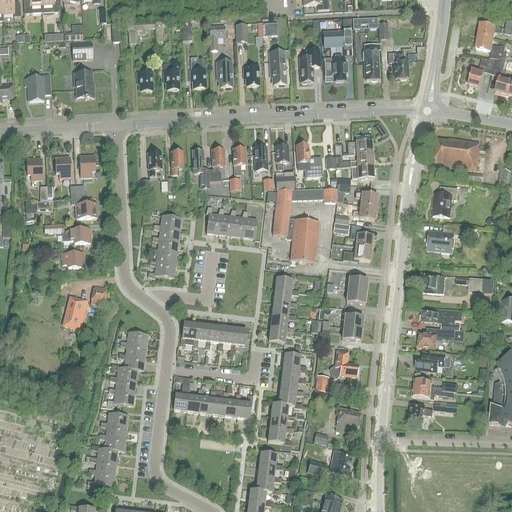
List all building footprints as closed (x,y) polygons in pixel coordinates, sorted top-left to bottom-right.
[(13,19),(20,18),(20,6),(13,6),(13,0),(1,0),(2,16),(13,16),(13,19)] [(22,0),(23,12),(24,16),(42,15),(41,0),(22,0)] [(41,0),(42,15),(60,14),(59,0),(41,0)] [(320,0),(302,0),(303,7),(317,6),(317,12),(329,12),(328,6),(328,2),(321,1),(320,0)] [(98,10),(98,25),(106,25),(106,10),(98,10)] [(191,43),(190,20),(181,21),(182,43),(191,43)] [(377,20),(352,21),(353,31),(360,30),(360,26),(367,26),(368,30),(377,30),(377,20)] [(351,47),(350,35),(349,21),(342,21),(343,35),(323,36),(324,48),(344,47),(344,49),(351,49),(350,47),(351,47)] [(134,25),(127,25),(127,34),(129,34),(135,33),(135,32),(155,31),(154,23),(134,24),(134,25)] [(262,38),(278,37),(277,25),(262,26),(262,38)] [(389,41),(388,25),(378,26),(379,42),(389,41)] [(247,44),(247,26),(235,27),(236,44),(247,44)] [(478,32),(477,38),(493,41),(494,34),(501,36),(502,30),(495,29),(480,26),(479,32),(478,32)] [(214,28),(209,28),(209,36),(209,41),(217,40),(225,40),(225,36),(224,28),(222,28),(214,28)] [(121,44),(120,31),(111,32),(112,45),(121,44)] [(65,34),(65,42),(82,42),(82,33),(65,34)] [(506,60),(506,55),(503,55),(504,49),(499,48),(492,47),(493,41),(477,38),(476,44),(477,44),(475,50),(490,53),(490,61),(498,61),(506,60)] [(92,47),(72,48),(72,63),(92,62),(92,47)] [(416,55),(407,56),(408,63),(422,62),(424,49),(416,49),(416,55)] [(313,76),(313,70),(321,70),(320,51),(305,52),(306,59),(299,60),(301,85),(302,85),(303,85),(308,85),(309,84),(312,84),(312,76),(313,76)] [(379,74),(378,64),(378,52),(364,53),(364,55),(364,64),(364,75),(365,75),(365,82),(371,82),(372,83),(376,83),(377,82),(379,82),(378,74),(379,74)] [(273,87),(285,86),(283,53),(270,54),(271,69),(270,69),(271,75),(272,76),(273,87)] [(394,70),(395,81),(408,80),(407,62),(403,62),(403,54),(388,55),(388,65),(393,65),(393,70),(394,70)] [(325,79),(325,78),(333,78),(334,84),(345,83),(344,76),(347,76),(346,66),(344,67),(343,59),(332,60),(324,60),(325,79)] [(479,90),(483,75),(484,74),(491,76),(495,63),(488,61),(481,59),(478,73),(471,72),(467,87),(469,87),(469,88),(473,89),(473,88),(479,90)] [(207,61),(198,62),(198,60),(190,60),(190,64),(190,73),(191,79),(192,80),(193,91),(205,90),(204,73),(207,73),(207,61)] [(506,60),(498,61),(495,62),(495,63),(491,76),(499,79),(495,94),(501,96),(501,97),(506,98),(510,82),(504,81),(506,73),(503,72),(506,60)] [(232,89),(231,71),(230,63),(217,64),(217,71),(217,78),(219,78),(220,90),(232,89)] [(170,66),(164,66),(164,74),(164,80),(166,81),(166,92),(178,92),(178,73),(179,73),(179,64),(170,64),(170,66)] [(246,88),(258,88),(257,69),(244,70),(244,76),(246,77),(246,88)] [(86,101),(94,100),(94,91),(93,91),(92,74),(73,75),(74,89),(75,89),(76,100),(84,100),(84,102),(86,101)] [(140,94),(152,93),(151,75),(137,75),(138,82),(139,82),(140,94)] [(43,97),(50,97),(49,77),(41,77),(42,80),(24,81),(24,88),(28,88),(29,104),(43,103),(43,97)] [(0,86),(0,85),(0,105),(1,105),(1,101),(13,100),(13,87),(1,88),(0,86)] [(384,131),(379,134),(382,140),(387,136),(384,131)] [(478,153),(479,145),(447,141),(447,143),(438,142),(435,165),(444,166),(444,169),(477,173),(479,153),(478,153)] [(355,145),(347,145),(347,157),(356,157),(372,156),(371,143),(355,144),(355,145)] [(282,165),(288,165),(287,148),(287,147),(279,147),(279,148),(275,148),(276,165),(277,172),(282,172),(282,165)] [(307,147),(296,147),(297,165),(298,172),(304,172),(305,179),(315,178),(316,178),(317,178),(318,178),(318,177),(319,177),(319,176),(320,176),(320,175),(321,175),(321,174),(321,173),(321,172),(322,171),(321,171),(321,163),(314,164),(314,161),(309,161),(309,159),(309,154),(308,154),(307,147)] [(257,149),(254,150),(255,173),(267,173),(266,149),(265,149),(265,148),(257,148),(257,149)] [(240,167),(246,167),(245,150),(244,150),(244,149),(236,150),(233,151),(234,178),(241,177),(240,167)] [(221,175),(218,175),(217,169),(224,168),(223,151),(211,152),(212,171),(208,171),(209,184),(221,183),(221,175)] [(192,153),(193,176),(199,176),(200,192),(209,191),(208,178),(204,178),(203,152),(192,153)] [(154,172),(161,171),(160,154),(159,154),(159,153),(152,154),(152,155),(148,155),(149,179),(154,179),(154,172)] [(177,170),(183,170),(183,153),(170,154),(172,177),(177,177),(177,170)] [(341,159),(335,160),(336,171),(351,170),(357,169),(373,169),(372,156),(356,157),(356,163),(342,164),(341,159)] [(91,174),(95,174),(94,158),(79,159),(80,180),(91,179),(91,174)] [(59,181),(70,180),(69,159),(55,160),(56,176),(59,176),(59,181)] [(335,171),(335,159),(325,160),(326,171),(335,171)] [(31,182),(42,182),(41,161),(26,162),(27,178),(31,177),(31,182)] [(357,169),(351,170),(351,182),(357,181),(358,182),(373,181),(373,169),(357,169)] [(497,188),(508,190),(511,173),(500,171),(497,188)] [(276,192),(294,191),(293,174),(283,175),(283,179),(275,179),(276,192)] [(230,194),(241,193),(240,181),(229,181),(230,194)] [(263,193),(273,193),(272,181),(263,181),(263,193)] [(142,194),(150,193),(149,182),(141,182),(142,194)] [(76,201),(83,201),(85,201),(84,188),(76,188),(76,201)] [(456,203),(457,191),(440,189),(439,196),(433,196),(432,210),(433,210),(432,218),(449,220),(451,202),(456,203)] [(337,191),(323,191),(323,201),(323,205),(336,205),(337,191)] [(315,265),(319,224),(288,221),(290,202),(291,192),(277,192),(272,237),(285,238),(284,240),(286,242),(292,242),(290,262),(315,265)] [(267,194),(266,204),(275,204),(276,195),(267,194)] [(361,201),(360,208),(376,210),(377,197),(361,195),(361,196),(355,195),(355,200),(361,201)] [(83,201),(76,201),(71,202),(71,207),(75,207),(76,221),(97,220),(96,205),(83,206),(83,201)] [(376,210),(360,208),(359,214),(353,214),(352,219),(358,219),(358,220),(374,222),(376,210)] [(221,217),(217,217),(211,216),(212,209),(207,209),(205,216),(208,216),(206,236),(207,236),(207,235),(218,236),(218,238),(221,217)] [(233,218),(229,218),(223,217),(224,211),(219,210),(217,217),(221,217),(218,238),(219,237),(230,238),(230,239),(233,218)] [(244,220),(241,219),(235,219),(236,212),(231,211),(229,218),(233,218),(230,239),(231,238),(242,239),(242,241),(244,220)] [(243,213),(241,219),(244,220),(242,241),(242,239),(254,241),(254,242),(257,222),(247,220),(248,213),(243,213)] [(349,219),(335,217),(334,225),(348,227),(349,219)] [(153,231),(160,233),(160,230),(180,232),(179,232),(181,221),(182,221),(182,220),(161,218),(160,228),(154,227),(153,231)] [(334,225),(333,234),(347,236),(349,227),(334,225)] [(45,235),(63,234),(63,227),(44,228),(45,235)] [(461,238),(462,229),(443,227),(442,235),(429,234),(427,253),(451,255),(453,237),(461,238)] [(160,230),(160,233),(159,240),(152,239),(152,244),(158,246),(159,242),(179,244),(178,244),(179,232),(180,233),(180,232),(160,230)] [(62,243),(69,243),(74,242),(74,246),(90,245),(89,231),(68,232),(65,233),(64,234),(64,236),(61,236),(62,243)] [(355,249),(371,251),(372,238),(357,236),(356,237),(350,236),(349,241),(356,242),(355,249)] [(159,242),(158,246),(158,252),(151,251),(150,255),(157,258),(157,254),(178,256),(176,256),(178,244),(179,244),(159,242)] [(371,251),(355,249),(354,255),(344,254),(343,261),(354,263),(354,262),(369,263),(371,251)] [(83,255),(67,256),(67,251),(48,252),(49,257),(62,257),(62,267),(67,267),(67,270),(83,270),(83,255)] [(157,254),(157,258),(156,264),(149,263),(149,267),(155,270),(156,266),(176,268),(175,268),(176,256),(178,256),(157,254)] [(156,266),(155,270),(155,275),(148,274),(147,279),(154,281),(155,278),(175,280),(173,280),(175,268),(176,268),(156,266)] [(424,277),(423,295),(440,296),(443,296),(444,288),(440,287),(440,285),(444,286),(445,279),(441,278),(424,277)] [(366,294),(367,283),(349,280),(347,292),(366,294)] [(483,281),(469,280),(468,287),(468,292),(482,293),(483,281)] [(276,281),(274,293),(290,295),(290,296),(298,297),(298,293),(291,292),(292,282),(276,281)] [(483,281),(482,293),(493,293),(494,282),(483,281)] [(103,308),(107,291),(94,288),(90,305),(103,308)] [(364,306),(366,294),(347,292),(346,304),(364,306)] [(290,295),(274,293),(273,306),(289,308),(288,309),(296,310),(297,305),(289,304),(290,296),(290,295)] [(80,332),(87,304),(70,300),(63,327),(80,332)] [(499,324),(511,324),(511,302),(501,302),(499,324)] [(289,308),(273,306),(271,318),(287,320),(287,322),(295,322),(295,318),(288,317),(288,309),(289,308)] [(421,312),(421,324),(437,325),(437,326),(455,327),(455,323),(461,323),(462,315),(455,315),(421,312)] [(287,320),(271,318),(270,331),(286,333),(286,334),(293,335),(294,330),(286,329),(287,322),(287,320)] [(362,331),(363,320),(344,318),(343,329),(362,331)] [(194,342),(196,326),(183,325),(182,339),(181,340),(180,340),(179,348),(184,349),(184,346),(192,347),(193,342),(194,342)] [(209,328),(196,326),(194,342),(193,342),(192,347),(192,350),(197,350),(198,343),(205,344),(205,343),(207,344),(209,328)] [(221,329),(209,328),(207,344),(205,343),(205,344),(204,351),(209,352),(210,344),(218,345),(219,345),(221,329)] [(222,353),(223,346),(230,347),(230,346),(232,347),(234,331),(221,329),(219,345),(218,345),(217,353),(222,353)] [(360,343),(362,331),(343,329),(342,341),(360,343)] [(234,355),(235,347),(244,348),(246,332),(234,331),(232,347),(230,346),(230,347),(229,354),(232,355),(234,355)] [(286,333),(270,331),(268,344),(284,345),(284,347),(292,348),(292,343),(285,342),(286,334),(286,333)] [(417,343),(417,346),(418,347),(418,349),(434,351),(436,339),(448,340),(448,343),(454,343),(454,333),(441,332),(427,331),(427,337),(425,337),(419,336),(418,341),(417,343)] [(464,334),(460,333),(454,333),(454,343),(463,344),(464,334)] [(120,348),(126,350),(126,347),(147,349),(146,349),(147,337),(148,337),(149,337),(128,334),(127,344),(120,343),(120,348)] [(126,347),(126,350),(125,356),(119,355),(118,359),(124,362),(125,359),(146,361),(144,361),(146,349),(147,349),(126,347)] [(357,379),(358,371),(357,371),(358,367),(346,366),(347,355),(337,353),(335,369),(333,369),(330,372),(330,373),(330,374),(330,375),(330,376),(331,377),(332,378),(332,379),(333,380),(334,380),(335,381),(340,377),(356,379),(356,378),(357,379)] [(414,372),(437,375),(438,368),(449,370),(451,358),(423,354),(422,361),(416,360),(416,363),(415,363),(414,372)] [(284,356),(282,369),(298,371),(298,372),(306,373),(306,369),(298,368),(299,358),(284,356)] [(511,358),(510,356),(497,367),(498,368),(500,371),(501,373),(502,375),(503,376),(504,379),(505,380),(506,383),(507,386),(507,388),(507,391),(508,392),(508,395),(508,399),(508,402),(507,403),(507,405),(507,407),(506,410),(505,412),(490,406),(488,426),(498,427),(499,424),(508,423),(511,425),(511,358)] [(125,359),(124,362),(124,368),(111,366),(111,371),(117,373),(117,370),(137,372),(138,373),(144,373),(143,373),(144,361),(146,361),(125,359)] [(282,369),(281,382),(296,384),(296,385),(304,386),(305,381),(297,380),(298,372),(298,371),(282,369)] [(117,370),(117,373),(116,379),(110,378),(110,383),(116,385),(116,382),(137,384),(136,384),(137,372),(117,370)] [(325,394),(327,379),(317,378),(315,393),(325,394)] [(414,381),(413,390),(441,393),(442,393),(443,389),(436,388),(436,389),(431,388),(432,383),(414,381)] [(116,382),(116,385),(115,391),(109,390),(108,395),(114,397),(115,393),(135,396),(134,396),(135,384),(137,384),(116,382)] [(281,382),(279,394),(295,396),(295,397),(303,398),(303,394),(295,393),(296,385),(296,384),(281,382)] [(501,386),(500,384),(495,386),(493,404),(501,406),(502,403),(502,401),(503,399),(503,397),(503,395),(503,393),(502,391),(502,389),(502,388),(501,386)] [(457,387),(443,385),(443,389),(442,393),(444,393),(448,394),(451,394),(456,395),(457,387)] [(175,397),(173,413),(186,414),(188,398),(189,398),(190,391),(188,390),(188,395),(185,394),(184,398),(175,397)] [(413,390),(412,399),(429,401),(434,402),(434,397),(435,397),(440,398),(447,399),(448,394),(444,393),(442,393),(441,393),(413,390)] [(188,398),(186,414),(198,416),(200,400),(202,400),(202,392),(198,392),(197,399),(189,398),(188,398)] [(115,393),(114,397),(113,403),(107,402),(107,407),(113,409),(114,406),(134,408),(133,408),(134,396),(135,396),(115,393)] [(200,400),(198,416),(211,417),(213,401),(214,401),(215,394),(210,393),(209,401),(202,400),(200,400)] [(278,406),(278,407),(288,408),(293,409),(293,410),(301,411),(302,406),(294,405),(295,397),(295,396),(279,394),(278,406)] [(213,401),(211,417),(223,418),(225,403),(227,403),(228,395),(223,395),(222,402),(214,401),(213,401)] [(225,403),(223,418),(236,420),(238,404),(239,404),(240,397),(235,396),(235,404),(227,403),(225,403)] [(238,404),(236,420),(249,421),(250,406),(252,406),(253,398),(248,398),(247,405),(239,404),(238,404)] [(446,414),(446,406),(447,405),(435,404),(434,413),(446,414)] [(272,406),(271,419),(286,420),(286,422),(294,423),(294,418),(287,417),(288,408),(278,407),(278,406),(272,406)] [(432,419),(433,412),(426,411),(425,413),(423,413),(424,408),(410,406),(408,423),(422,425),(422,418),(432,419)] [(356,437),(361,416),(340,411),(335,432),(356,437)] [(100,429),(106,431),(107,427),(127,430),(126,430),(127,418),(129,418),(108,415),(107,425),(101,424),(100,429)] [(271,419),(269,431),(285,433),(285,434),(292,435),(293,431),(285,430),(286,422),(286,420),(271,419)] [(107,427),(106,431),(106,437),(99,436),(99,440),(105,443),(105,439),(126,442),(125,441),(126,430),(127,430),(107,427)] [(269,431),(267,444),(283,446),(283,447),(291,448),(291,443),(284,442),(285,434),(285,433),(269,431)] [(325,448),(327,438),(317,435),(315,445),(325,448)] [(105,439),(105,443),(104,449),(92,447),(91,452),(97,454),(98,451),(117,453),(124,454),(125,454),(123,453),(125,442),(126,442),(105,439)] [(325,449),(324,455),(333,457),(329,474),(348,478),(352,457),(334,453),(334,451),(325,449)] [(98,451),(97,454),(97,460),(90,459),(90,462),(90,463),(96,466),(96,462),(117,465),(116,465),(117,453),(98,451)] [(260,455),(259,468),(274,470),(274,471),(282,472),(282,467),(275,467),(276,457),(260,455)] [(96,462),(96,466),(95,472),(89,471),(88,475),(95,477),(95,474),(116,477),(114,476),(116,465),(117,465),(96,462)] [(310,463),(307,474),(325,478),(328,468),(326,468),(326,467),(310,463)] [(274,470),(259,468),(257,480),(273,482),(273,484),(280,485),(281,480),(273,479),(274,471),(274,470)] [(95,474),(95,477),(94,484),(88,483),(87,487),(93,489),(94,489),(94,487),(114,489),(113,488),(114,477),(116,477),(95,474)] [(257,480),(256,493),(265,494),(271,495),(271,496),(279,497),(280,492),(272,492),(273,484),(273,482),(257,480)] [(298,506),(301,507),(310,509),(314,495),(302,491),(298,506)] [(256,493),(250,492),(248,505),(264,507),(264,508),(271,509),(272,504),(264,503),(265,494),(256,493)] [(339,511),(342,502),(326,497),(321,511),(339,511)]
